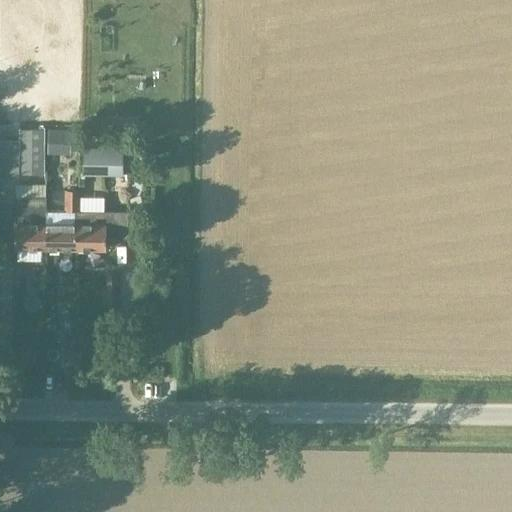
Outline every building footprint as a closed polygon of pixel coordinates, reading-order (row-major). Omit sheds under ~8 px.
[(81,175),(123,175),(123,147),(82,146),(81,175)] [(65,200),(79,201),(79,190),(65,190),(65,200)] [(45,248),(46,211),(46,194),(15,194),(15,248),(45,248)] [(79,211),(79,201),(65,200),(65,211),(46,211),(45,248),(76,249),(76,211),(79,211)] [(128,211),(79,211),(76,211),(76,249),(106,249),(106,237),(128,237),(128,211)]
